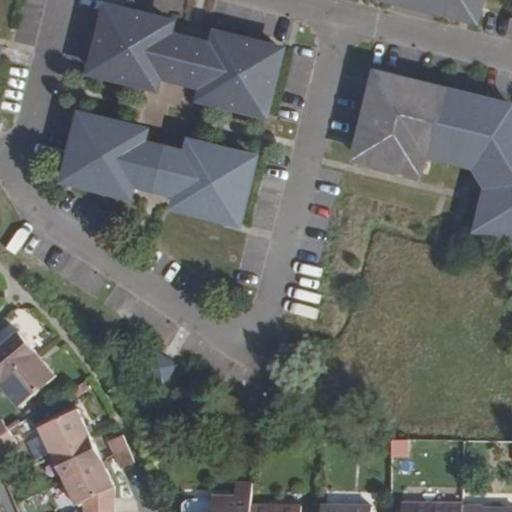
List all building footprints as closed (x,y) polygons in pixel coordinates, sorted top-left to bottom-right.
[(461,0),(387,0),(458,18),(461,0)] [(511,0),(506,0),(500,28),(511,30),(511,0)] [(155,81),(167,32),(159,29),(162,19),(92,2),(75,70),(145,87),(147,79),(155,81)] [(194,38),(185,36),(172,85),(182,87),(181,96),(252,114),(270,46),(197,27),(194,38)] [(185,36),(167,32),(155,81),(172,85),(185,36)] [(511,129),(494,100),(347,64),(323,156),(397,174),(402,156),(444,167),(458,189),(449,224),(511,239),(511,129)] [(129,185),(141,136),(133,134),(136,125),(66,108),(49,176),(119,192),(121,183),(129,185)] [(169,142),(159,140),(147,189),(156,191),(154,201),(227,218),(243,150),(171,133),(169,142)] [(159,140),(141,136),(129,185),(147,189),(159,140)] [(0,347),(0,383),(1,386),(39,355),(20,331),(0,347)] [(147,375),(172,384),(180,360),(156,351),(147,375)] [(39,355),(1,386),(20,407),(56,377),(39,355)] [(41,428),(53,454),(90,436),(78,410),(41,428)] [(0,438),(9,432),(3,423),(0,424),(0,438)] [(9,432),(0,438),(0,452),(16,442),(9,432)] [(90,436),(53,454),(65,479),(102,462),(90,436)] [(111,446),(116,455),(122,468),(135,462),(124,440),(111,446)] [(102,462),(65,479),(77,504),(85,501),(86,511),(116,511),(115,489),(102,462)] [(253,486),(253,480),(234,480),(234,496),(210,497),(210,511),(252,511),(252,502),(253,497),(253,489),(253,486)] [(182,505),(181,511),(210,511),(210,500),(187,500),(182,505)] [(303,511),(304,503),(252,502),(252,511),(303,511)]
